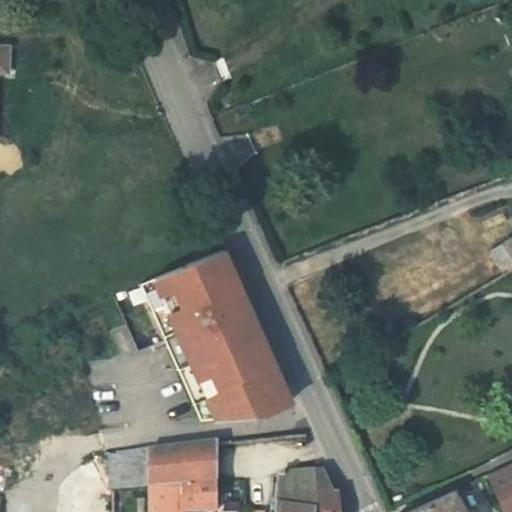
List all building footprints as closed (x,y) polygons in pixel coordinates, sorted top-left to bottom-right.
[(511,223),(492,234),(495,242),(503,257),(511,252),(511,223)] [(487,267),(503,257),(495,242),(478,251),(487,267)] [(224,267),(214,245),(131,279),(187,419),(223,416),(255,402),(259,410),(284,399),(239,301),(230,305),(215,271),(224,267)] [(139,439),(140,474),(205,469),(208,434),(139,439)] [(511,455),(475,473),(492,511),(505,511),(511,509),(511,455)] [(271,466),(267,511),(306,511),(308,464),(271,466)] [(308,464),(306,511),(327,511),(329,500),(330,483),(321,481),(313,464),(308,464)] [(202,501),(205,469),(140,474),(142,511),(172,511),(173,503),(202,501)] [(452,511),(440,485),(381,511),(452,511)] [(239,499),(238,511),(252,511),(254,498),(239,499)]
